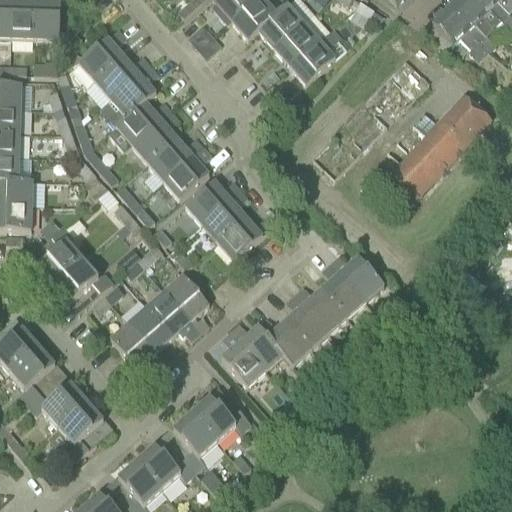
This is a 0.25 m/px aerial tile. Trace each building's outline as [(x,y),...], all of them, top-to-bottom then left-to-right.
[(204,0),(198,0),(189,8),(195,14),(208,4),(204,0)] [(231,29),(260,3),(257,0),(225,0),(214,10),(220,17),(219,18),(218,23),(227,33),(231,29)] [(351,4),(344,0),(334,0),(333,3),(347,12),(351,4)] [(407,0),(384,0),(395,11),(407,0)] [(493,35),(459,0),(444,15),(487,60),(494,53),(485,43),(493,35)] [(496,10),(487,0),(459,0),(493,35),(500,28),(511,41),(511,25),(508,21),(496,10)] [(511,0),(487,0),(496,10),(508,21),(511,16),(511,0)] [(276,21),(275,21),(260,3),(231,29),(247,48),(257,38),(276,21)] [(0,7),(0,46),(10,47),(11,7),(0,7)] [(11,7),(10,47),(34,47),(35,8),(11,7)] [(35,8),(34,47),(59,48),(60,9),(35,8)] [(195,14),(189,8),(177,19),(183,25),(195,14)] [(373,18),(358,9),(353,18),(367,26),(373,18)] [(286,11),(275,21),(276,21),(257,38),(273,56),(302,30),(286,11)] [(487,60),(444,15),(421,37),(443,60),(450,53),(451,53),(459,45),(470,56),(467,59),(477,69),(487,60)] [(302,30),(273,56),(289,74),(318,48),(302,30)] [(94,89),(123,63),(111,50),(114,47),(118,51),(125,45),(117,36),(77,71),(94,89)] [(66,46),(73,54),(81,46),(74,39),(66,46)] [(318,48),(289,74),(305,93),(334,67),(345,57),(337,48),(329,39),(318,48)] [(135,77),(123,63),(94,89),(109,107),(110,108),(150,73),(141,63),(134,70),(138,74),(135,77)] [(33,74),(33,83),(50,84),(56,84),(57,68),(44,68),(44,70),(33,70),(33,74)] [(0,82),(9,82),(9,74),(0,73),(0,82)] [(110,108),(109,107),(99,116),(115,134),(125,125),(144,109),(145,109),(155,100),(143,86),(146,83),(150,88),(157,81),(150,73),(110,108)] [(26,74),(9,74),(9,82),(26,83),(26,74)] [(0,115),(20,116),(20,92),(0,91),(0,115)] [(66,111),(74,108),(68,92),(60,95),(66,111)] [(53,117),(61,114),(55,98),(47,101),(53,117)] [(382,189),(375,197),(401,222),(490,127),(464,102),(435,132),(382,189)] [(79,124),(74,108),(66,111),(71,127),(79,124)] [(125,125),(115,134),(107,141),(123,159),(131,152),(131,153),(171,118),(163,109),(156,115),(160,120),(156,122),(145,109),(144,109),(125,125)] [(20,116),(0,115),(0,140),(19,141),(20,116)] [(171,118),(131,153),(147,171),(176,145),(164,131),(167,129),(171,133),(178,127),(171,118)] [(64,123),(56,126),(61,141),(69,138),(64,123)] [(82,133),(74,136),(81,154),(84,162),(91,156),(82,133)] [(69,138),(61,141),(70,165),(79,166),(69,138)] [(0,164),(18,165),(19,141),(0,140),(0,164)] [(176,145),(147,171),(163,189),(202,154),(194,145),(187,151),(184,154),(176,145)] [(210,163),(202,154),(163,189),(179,207),(208,182),(196,167),(199,165),(203,169),(210,163)] [(95,162),(91,156),(84,162),(100,180),(106,175),(95,162)] [(18,165),(0,164),(0,188),(18,189),(18,165)] [(90,191),(97,185),(85,171),(78,177),(90,191)] [(117,188),(106,175),(100,180),(111,193),(117,188)] [(0,188),(0,212),(31,213),(32,189),(18,189),(0,188)] [(200,232),(240,197),(232,188),(225,195),(229,199),(226,202),(213,188),(184,214),(200,232)] [(101,190),(88,201),(80,208),(86,214),(107,196),(101,190)] [(122,192),(115,198),(131,216),(138,211),(122,192)] [(240,197),(200,232),(216,250),(246,225),(238,215),(241,213),(248,206),(240,197)] [(154,229),(138,211),(131,216),(148,235),(154,229)] [(31,213),(0,212),(0,237),(30,238),(31,213)] [(120,212),(114,217),(124,230),(131,224),(120,212)] [(486,214),(470,234),(477,240),(478,238),(486,244),(501,225),(486,214)] [(142,237),(131,224),(124,230),(136,243),(142,237)] [(258,238),(246,225),(216,250),(232,269),(272,234),(264,225),(257,231),(261,235),(258,238)] [(62,235),(42,252),(51,262),(35,275),(52,294),(82,267),(66,250),(71,245),(62,235)] [(171,248),(159,235),(152,241),(164,254),(171,248)] [(5,244),(5,252),(22,253),(22,244),(5,244)] [(155,252),(149,257),(137,268),(143,275),(161,259),(155,252)] [(185,278),(191,272),(180,259),(173,265),(185,278)] [(348,272),(345,269),(339,262),(330,269),(365,309),(383,293),(357,263),(348,272)] [(82,267),(52,294),(68,312),(83,299),(92,309),(112,291),(102,280),(97,285),(82,267)] [(143,275),(137,268),(124,279),(130,286),(143,275)] [(365,309),(330,269),(321,277),(327,284),(332,281),(334,283),(321,295),(347,325),(365,309)] [(464,322),(485,293),(464,278),(443,306),(464,322)] [(193,281),(186,287),(197,300),(204,294),(193,281)] [(164,299),(199,339),(208,331),(201,324),(197,328),(194,325),(208,313),(197,300),(186,287),(183,283),(164,299)] [(104,304),(110,311),(123,300),(116,293),(104,304)] [(347,325),(321,295),(307,307),(304,304),(309,300),(303,293),(294,301),(329,341),(347,325)] [(164,299),(146,315),(172,345),(185,333),(188,336),(183,340),(190,347),(199,339),(164,299)] [(329,341),(294,301),(285,309),(291,316),(295,312),(298,315),(285,327),(311,357),(329,341)] [(110,311),(104,304),(92,315),(98,322),(110,311)] [(378,311),(371,316),(383,329),(389,323),(378,311)] [(146,315),(128,331),(163,371),(172,363),(165,356),(161,360),(158,357),(172,345),(146,315)] [(311,357),(285,327),(271,339),(268,336),(273,332),(266,325),(257,332),(283,362),(293,373),(311,357)] [(355,334),(366,347),(373,341),(362,328),(355,334)] [(239,330),(230,338),(265,377),(283,362),(257,332),(243,345),(241,342),(245,338),(239,330)] [(163,371),(128,331),(109,347),(135,377),(149,364),(152,367),(147,371),(154,379),(163,371)] [(0,370),(8,380),(38,354),(22,336),(6,349),(0,341),(0,370)] [(265,377),(230,338),(221,346),(227,353),(232,349),(234,352),(220,365),(246,394),(265,377)] [(346,346),(339,352),(350,365),(357,359),(346,346)] [(38,354),(8,380),(24,398),(18,403),(26,413),(47,395),(39,386),(54,373),(38,354)] [(322,370),(334,382),(340,377),(329,364),(322,370)] [(313,382),(306,388),(317,401),(324,395),(313,382)] [(55,404),(47,395),(26,413),(35,423),(41,418),(57,435),(86,410),(70,391),(55,404)] [(290,406),(301,418),(308,412),(297,400),(290,406)] [(235,435),(240,440),(250,431),(232,411),(223,419),(209,404),(191,420),(217,451),(235,435)] [(103,428),(86,410),(57,435),(73,453),(67,458),(75,469),(95,451),(87,442),(103,428)] [(272,424),(284,436),(290,431),(279,418),(272,424)] [(217,451),(191,420),(172,437),(185,452),(176,460),(194,481),(205,472),(200,466),(217,451)] [(3,433),(0,435),(0,443),(21,467),(27,461),(16,448),(3,433)] [(194,481),(176,460),(167,468),(154,452),(135,469),(161,499),(180,483),(185,489),(194,481)] [(27,461),(21,467),(31,479),(38,474),(27,461)] [(250,475),(249,474),(239,462),(232,467),(243,480),(250,475)] [(146,511),(161,499),(135,469),(117,485),(130,501),(121,508),(124,511),(146,511)] [(220,490),(210,499),(218,507),(222,511),(230,503),(220,490)] [(124,511),(121,508),(117,511),(108,511),(99,501),(86,511),(124,511)]
